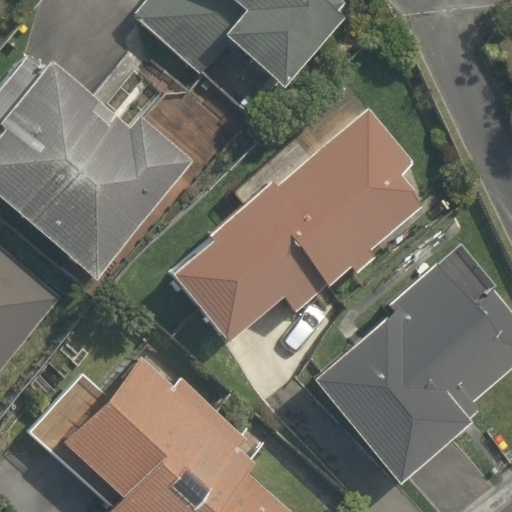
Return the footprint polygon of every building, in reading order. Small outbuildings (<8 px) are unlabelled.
[(377,15),(371,0),(175,0),(158,21),(281,127),(377,15)] [(207,164),(48,51),(0,118),(0,136),(15,147),(0,167),(0,210),(116,292),(207,164)] [(318,327),(463,209),(385,112),(184,274),(252,357),(307,313),(318,327)] [(0,388),(75,302),(2,239),(0,241),(0,388)] [(495,314),(455,270),(329,383),(426,492),(498,427),(486,414),(511,390),(511,301),(511,300),(495,314)] [(306,511),(280,489),(296,471),(153,343),(54,454),(119,511),(306,511)]
